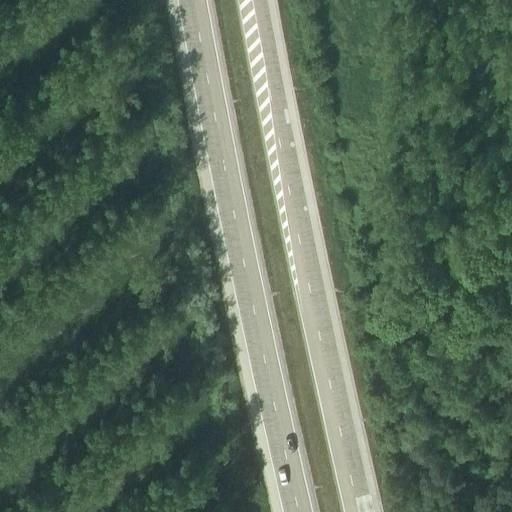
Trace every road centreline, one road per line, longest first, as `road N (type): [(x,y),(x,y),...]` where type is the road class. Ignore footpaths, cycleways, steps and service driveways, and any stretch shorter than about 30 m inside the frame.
road 1 (trunk): [(191,0),(299,511)]
road 2 (trunk): [(358,511),(309,291),(260,0)]
